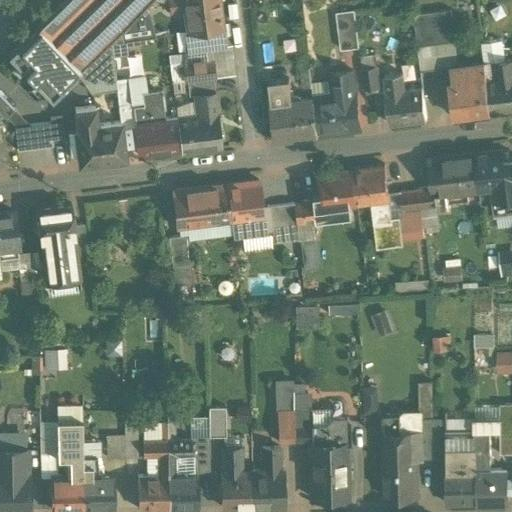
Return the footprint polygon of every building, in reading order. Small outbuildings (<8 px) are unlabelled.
[(151,0),(63,0),(40,23),(55,38),(52,41),(81,71),(77,74),(91,93),(105,91),(116,90),(115,81),(110,42),(120,32),(121,32),(147,5),(151,0)] [(218,0),(168,0),(170,11),(186,9),(189,32),(202,30),(204,48),(224,45),(218,0)] [(147,5),(121,32),(122,41),(154,37),(147,5)] [(354,9),(336,12),(340,49),(359,47),(354,9)] [(451,9),(414,13),(417,45),(455,40),(451,9)] [(55,38),(40,23),(8,55),(16,64),(24,72),(35,84),(43,92),(51,100),(77,74),(81,71),(52,41),(55,38)] [(455,40),(417,45),(420,70),(451,66),(458,65),(455,40)] [(375,54),(361,56),(365,89),(379,87),(375,54)] [(511,58),(484,62),(490,111),(511,107),(511,58)] [(211,60),(169,65),(172,81),(187,80),(212,77),(213,76),(211,60)] [(458,65),(451,66),(453,82),(449,83),(453,115),(490,111),(484,62),(483,62),(458,65)] [(24,72),(16,64),(11,69),(19,77),(24,72)] [(309,67),(301,68),(303,87),(311,86),(309,67)] [(352,71),(332,74),(334,95),(313,98),(317,132),(359,127),(352,71)] [(404,89),(402,73),(384,75),(390,124),(426,119),(422,87),(404,89)] [(143,77),(115,81),(116,90),(118,105),(132,103),(133,108),(143,106),(141,92),(145,91),(143,77)] [(212,77),(187,80),(188,95),(198,94),(213,92),(214,91),(212,77)] [(313,98),(291,101),(288,79),(269,82),(272,103),(271,104),(275,137),(317,132),(313,98)] [(43,92),(35,84),(30,89),(38,97),(43,92)] [(145,91),(141,92),(143,106),(133,108),(134,121),(133,121),(134,126),(138,155),(180,150),(176,118),(176,117),(164,118),(160,90),(145,91)] [(213,92),(198,94),(200,115),(176,118),(180,150),(220,145),(213,92)] [(14,110),(0,95),(0,112),(5,118),(14,110)] [(132,103),(118,105),(120,121),(121,128),(134,126),(133,121),(134,121),(133,108),(132,103)] [(96,124),(94,106),(74,108),(76,126),(74,127),(75,139),(70,140),(71,152),(77,151),(79,162),(124,157),(121,128),(120,121),(96,124)] [(61,116),(49,118),(50,122),(52,142),(64,140),(61,116)] [(50,122),(14,127),(17,151),(53,146),(52,142),(50,122)] [(511,148),(475,153),(479,189),(495,187),(496,201),(511,198),(511,148)] [(475,153),(429,158),(433,186),(434,186),(435,195),(439,194),(440,202),(468,198),(467,190),(479,189),(475,153)] [(385,164),(353,168),(357,204),(371,202),(376,248),(403,244),(400,216),(391,217),(389,200),(385,164)] [(353,168),(318,172),(322,199),(323,208),(347,205),(357,204),(353,168)] [(258,180),(226,184),(230,219),(262,215),(261,208),(258,180)] [(226,184),(172,190),(177,227),(202,224),(202,223),(230,219),(226,184)] [(433,186),(418,188),(420,208),(436,206),(435,195),(434,186),(433,186)] [(418,188),(400,191),(403,210),(420,208),(418,188)] [(322,199),(311,200),(313,220),(325,224),(349,221),(347,205),(323,208),(322,199)] [(311,200),(293,203),(296,223),(313,220),(311,200)] [(293,202),(266,206),(266,207),(269,231),(271,243),(297,239),(296,223),(293,203),(293,202)] [(71,204),(35,208),(39,240),(41,240),(47,283),(79,280),(75,252),(73,236),(75,236),(73,224),(71,204)] [(262,215),(230,219),(232,235),(269,231),(266,207),(261,208),(262,215)] [(13,211),(0,212),(0,273),(1,273),(0,263),(0,255),(16,253),(17,253),(16,245),(18,245),(13,211)] [(83,223),(73,224),(75,236),(73,236),(75,252),(79,251),(87,250),(83,223)] [(187,234),(168,236),(172,266),(191,264),(187,234)] [(511,248),(503,250),(504,274),(511,273),(511,248)] [(30,251),(17,253),(16,253),(20,281),(34,279),(30,251)] [(359,303),(327,305),(328,315),(360,314),(359,303)] [(316,326),(315,306),(295,307),(296,327),(316,326)] [(82,365),(81,343),(46,345),(48,367),(82,365)] [(511,371),(511,350),(499,351),(499,371),(511,371)] [(433,413),(433,381),(423,380),(423,413),(433,413)] [(277,410),(292,410),(292,391),(292,382),(276,382),(277,410)] [(364,385),(364,411),(379,411),(378,385),(364,385)] [(312,424),(311,409),(293,410),(293,394),(307,393),(306,392),(293,393),(293,391),(292,391),(292,410),(293,410),(294,442),(311,441),(310,424),(312,424)] [(511,403),(499,403),(499,420),(511,419),(511,403)] [(225,406),(208,407),(208,436),(225,436),(225,406)] [(507,502),(507,467),(491,467),(489,407),(475,407),(475,428),(476,428),(477,503),(507,502)] [(294,442),(293,410),(292,410),(277,410),(278,442),(294,442)] [(421,412),(405,413),(401,416),(401,418),(382,418),(383,437),(389,437),(389,457),(383,458),(384,497),(417,496),(417,458),(421,458),(421,418),(421,412)] [(137,434),(137,416),(123,416),(123,424),(124,434),(137,434)] [(331,417),(324,424),(312,424),(310,424),(311,441),(311,460),(310,460),(311,498),(345,498),(345,485),(348,481),(348,462),(344,459),(344,444),(350,444),(349,420),(345,416),(331,417)] [(433,445),(433,418),(421,418),(421,458),(433,458),(433,445)] [(82,441),(81,419),(57,420),(57,458),(69,458),(69,476),(52,476),(53,510),(83,510),(82,476),(82,441)] [(511,419),(499,420),(500,454),(511,453),(511,419)] [(447,421),(433,422),(433,445),(433,458),(445,458),(445,446),(446,446),(445,429),(447,429),(447,421)] [(124,434),(123,424),(106,424),(106,457),(124,456),(124,434)] [(447,429),(445,429),(446,446),(445,446),(445,458),(446,458),(447,468),(446,468),(446,503),(477,503),(476,428),(475,428),(447,429)] [(137,456),(137,434),(124,434),(124,456),(137,456)] [(191,455),(190,437),(166,438),(167,474),(177,474),(176,455),(191,455)] [(167,474),(166,438),(142,439),(143,456),(157,456),(158,474),(167,474)] [(99,456),(99,441),(82,441),(82,476),(92,476),(91,456),(99,456)] [(51,447),(40,446),(40,469),(52,469),(51,447)] [(278,447),(262,447),(262,470),(279,470),(278,447)] [(26,448),(0,448),(0,511),(29,511),(28,473),(26,473),(26,448)] [(241,471),(240,448),(223,448),(224,471),(241,471)] [(252,506),(251,470),(241,471),(224,471),(221,471),(222,507),(252,506)] [(262,470),(251,470),(252,506),(283,506),(282,470),(279,470),(262,470)] [(158,474),(137,475),(137,508),(167,508),(167,474),(158,474)] [(198,507),(197,474),(177,474),(167,474),(167,508),(198,507)] [(113,509),(112,475),(92,476),(82,476),(83,510),(113,509)]
